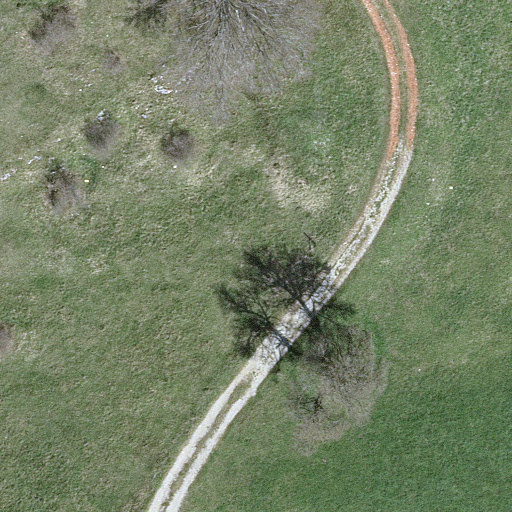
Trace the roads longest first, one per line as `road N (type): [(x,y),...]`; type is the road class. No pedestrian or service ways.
road 1 (track): [(375,0),(403,79),(404,129),(392,180),(361,235),(271,349)]
road 2 (track): [(161,511),(186,462),(271,349)]
